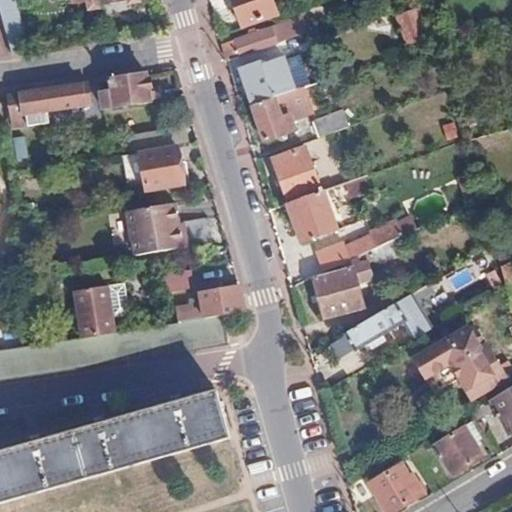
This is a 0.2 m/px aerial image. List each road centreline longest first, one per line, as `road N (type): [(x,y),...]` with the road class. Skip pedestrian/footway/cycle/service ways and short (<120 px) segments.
road 1 (residential): [(196,51),(271,297),(316,511)]
road 2 (residential): [(0,79),(196,51)]
